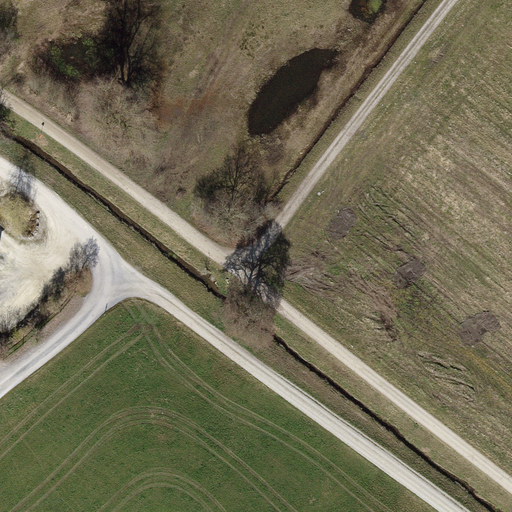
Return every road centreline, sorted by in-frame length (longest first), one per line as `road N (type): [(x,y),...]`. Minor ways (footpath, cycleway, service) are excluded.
road 1 (track): [(451,511),(134,278)]
road 2 (track): [(241,270),(511,485)]
road 3 (track): [(453,0),(241,270)]
road 4 (track): [(241,270),(0,99)]
road 5 (track): [(0,388),(134,278)]
road 6 (residential): [(0,168),(134,278)]
